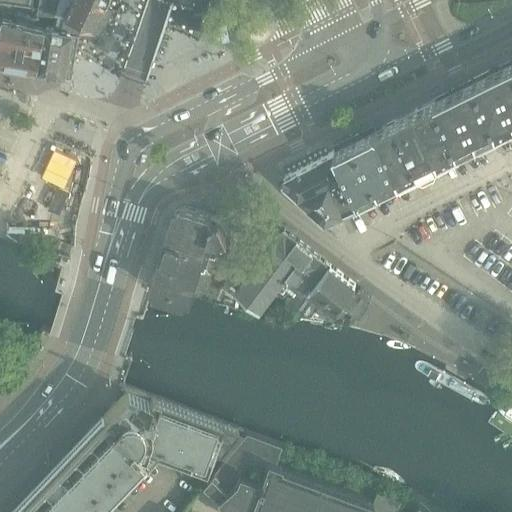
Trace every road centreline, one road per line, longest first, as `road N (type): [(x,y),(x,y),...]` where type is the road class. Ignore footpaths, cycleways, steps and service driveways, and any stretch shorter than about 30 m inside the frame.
road 1 (secondary): [(144,143),(116,182),(59,371),(0,429)]
road 2 (secondary): [(0,466),(74,391),(139,207)]
road 3 (unclassified): [(511,377),(338,253)]
road 4 (secondary): [(219,146),(377,68)]
road 5 (secondary): [(339,45),(207,111)]
road 6 (unclassified): [(237,180),(338,253)]
